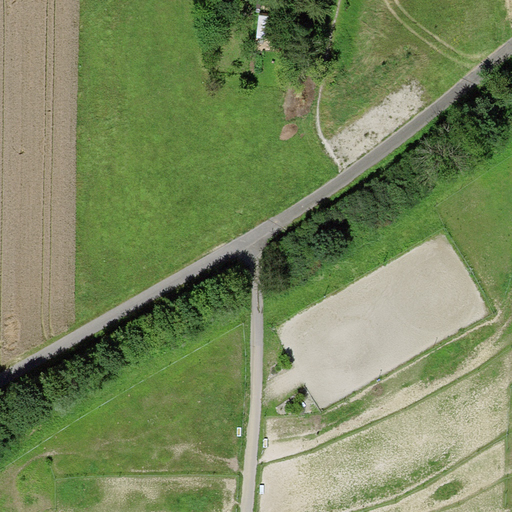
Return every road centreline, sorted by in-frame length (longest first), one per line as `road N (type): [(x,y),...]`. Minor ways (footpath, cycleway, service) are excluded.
road 1 (track): [(0,382),(250,243),(511,52)]
road 2 (track): [(250,243),(261,261),(250,511)]
